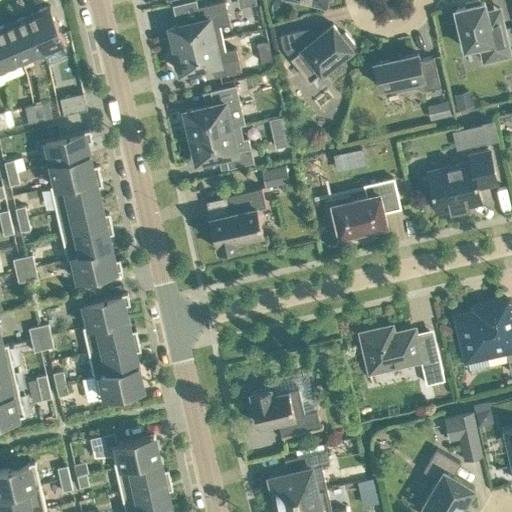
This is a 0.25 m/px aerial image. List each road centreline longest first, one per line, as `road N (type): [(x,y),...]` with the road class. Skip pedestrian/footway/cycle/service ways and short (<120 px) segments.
road 1 (residential): [(173,322),(511,243)]
road 2 (unclassified): [(173,322),(98,0)]
road 3 (unclassified): [(217,511),(173,322)]
